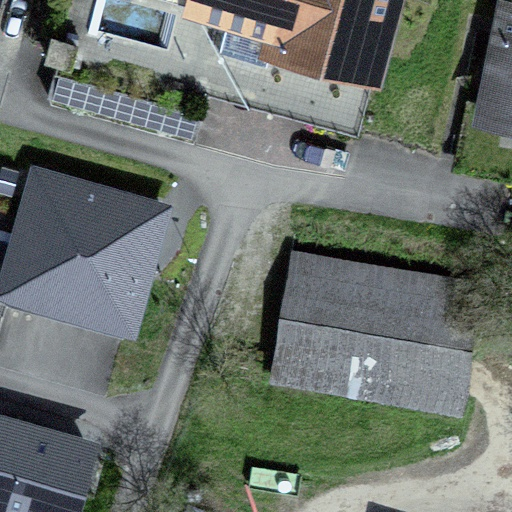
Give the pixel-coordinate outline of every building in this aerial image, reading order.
[(367,88),(391,0),(183,0),(229,12),(226,24),(179,11),(169,51),(66,23),(62,38),(51,35),(45,57),(56,60),(47,96),(195,136),(219,48),(367,88)] [(511,7),(505,6),(484,103),(464,99),(453,153),(511,166),(511,165),(511,7)] [(39,176),(15,261),(47,270),(39,296),(128,321),(159,210),(39,176)] [(479,282),(292,250),(270,375),(457,408),(479,282)] [(67,511),(86,445),(0,420),(0,504),(27,511),(67,511)]
